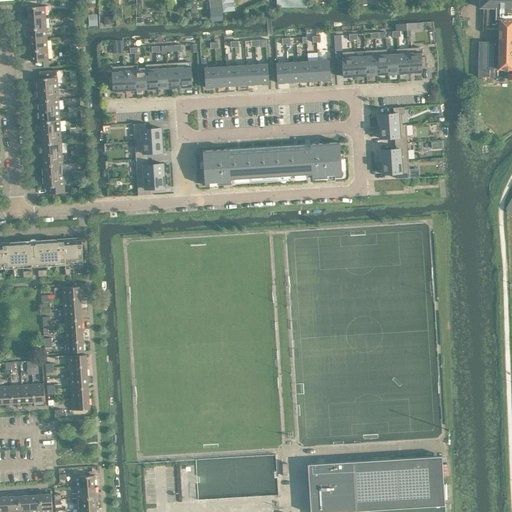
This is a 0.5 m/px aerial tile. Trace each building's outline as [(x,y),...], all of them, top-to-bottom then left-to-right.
[(217,7),(221,11),(222,11),(221,3),(220,0),(209,0),(210,8),(217,7)] [(477,75),(487,76),(492,76),(493,68),(509,68),(509,72),(508,72),(507,78),(511,78),(511,0),(479,0),(479,6),(483,6),(482,29),(493,30),(493,40),(478,40),(477,75)] [(222,11),(234,10),(233,1),(221,3),(222,11)] [(28,18),(45,17),(45,6),(27,7),(28,18)] [(28,18),(29,29),(46,28),(45,17),(28,18)] [(30,40),(47,38),(46,28),(29,29),(30,40)] [(30,50),(48,49),(47,38),(30,40),(30,50)] [(122,40),(115,40),(116,54),(123,54),(122,40)] [(419,47),(408,48),(409,72),(421,72),(419,52),(419,47)] [(408,48),(397,48),(397,53),(399,73),(409,72),(408,48)] [(48,60),(48,49),(30,50),(31,62),(48,60)] [(386,49),(375,50),(376,54),(377,74),(388,74),(387,54),(386,49)] [(375,50),(365,50),(365,55),(366,75),(377,74),(376,54),(375,50)] [(343,62),(341,62),(342,72),(344,72),(344,76),(355,76),(354,56),(354,51),(343,52),(343,62)] [(397,53),(387,54),(388,74),(399,73),(397,53)] [(365,55),(354,56),(355,76),(366,75),(365,55)] [(318,60),(319,80),(330,79),(328,59),(318,60)] [(309,81),(319,80),(318,60),(308,61),(309,81)] [(189,61),(178,62),(178,67),(179,87),(190,86),(190,82),(193,82),(192,72),(190,72),(189,66),(189,61)] [(287,62),(288,82),(299,81),(297,61),(287,62)] [(299,81),(309,81),(308,61),(297,61),(299,81)] [(178,62),(167,63),(167,67),(169,87),(179,87),(178,67),(178,62)] [(277,63),(278,83),(288,82),(287,62),(277,63)] [(156,63),(145,64),(146,69),(147,89),(158,88),(157,68),(156,63)] [(167,63),(156,63),(157,68),(158,88),(169,87),(167,67),(167,63)] [(256,64),(257,84),(268,83),(267,63),(256,64)] [(236,65),(237,85),(247,84),(246,64),(236,65)] [(246,64),(247,84),(257,84),(256,64),(246,64)] [(113,76),(108,76),(108,87),(114,87),(114,91),(125,90),(124,70),(124,65),(113,66),(113,71),(113,76)] [(135,65),(124,65),(124,70),(125,90),(136,89),(135,69),(135,65)] [(226,66),(227,86),(237,85),(236,65),(226,66)] [(205,67),(206,87),(217,86),(215,66),(205,67)] [(215,66),(217,86),(227,86),(226,66),(215,66)] [(146,69),(135,69),(136,89),(147,89),(146,69)] [(36,82),(36,84),(37,89),(58,88),(57,77),(56,70),(39,71),(40,78),(38,78),(38,82),(36,82)] [(58,88),(37,89),(37,97),(39,97),(39,100),(58,99),(58,88)] [(58,99),(39,100),(40,104),(38,104),(38,111),(59,110),(58,99)] [(59,110),(38,111),(39,118),(40,118),(41,122),(60,120),(59,110)] [(393,113),(378,114),(378,126),(402,125),(402,124),(402,113),(393,113)] [(60,120),(41,122),(41,125),(39,125),(40,133),(60,131),(60,120)] [(146,123),(135,123),(136,141),(162,140),(161,128),(146,129),(146,123)] [(402,125),(378,126),(379,138),(394,137),(407,136),(406,124),(402,124),(402,125)] [(60,131),(40,133),(40,140),(42,140),(42,143),(61,142),(60,131)] [(162,140),(136,141),(136,159),(148,158),(147,152),(163,151),(162,140)] [(61,142),(42,143),(42,147),(41,147),(41,154),(62,153),(61,142)] [(229,149),(202,150),(205,185),(231,184),(231,179),(312,174),(312,179),(342,177),(339,142),(310,143),(310,147),(229,152),(229,149)] [(395,149),(380,150),(380,162),(408,160),(407,148),(395,149)] [(62,153),(41,154),(42,162),(43,162),(44,165),(63,164),(62,153)] [(148,158),(136,159),(138,177),(164,175),(164,163),(148,164),(148,158)] [(408,160),(380,162),(381,173),(397,173),(409,172),(408,160)] [(63,164),(44,165),(44,168),(42,169),(42,176),(63,174),(63,164)] [(64,192),(64,179),(63,174),(42,176),(43,183),(45,183),(45,187),(47,187),(47,193),(64,192)] [(164,175),(138,177),(139,195),(150,194),(150,188),(165,187),(164,175)] [(0,245),(0,265),(83,260),(83,259),(82,240),(0,245)] [(63,298),(80,297),(79,286),(62,287),(63,298)] [(63,309),(81,308),(80,297),(63,298),(63,309)] [(64,320),(81,319),(81,308),(63,309),(64,320)] [(65,331),(82,329),(81,319),(64,320),(65,331)] [(66,341),(83,340),(82,329),(65,331),(66,341)] [(66,341),(66,352),(84,351),(83,340),(66,341)] [(68,355),(69,366),(86,365),(86,354),(68,355)] [(69,366),(70,377),(87,376),(86,365),(69,366)] [(71,388),(88,387),(87,376),(70,377),(71,388)] [(33,384),(34,401),(45,401),(44,383),(33,384)] [(22,385),(23,402),(34,401),(33,384),(22,385)] [(1,403),(12,403),(11,385),(0,386),(1,403)] [(12,403),(23,402),(22,385),(11,385),(12,403)] [(71,399),(89,397),(88,387),(71,388),(71,399)] [(89,409),(89,397),(71,399),(72,410),(89,409)] [(442,454),(308,461),(311,511),(445,504),(442,454)] [(95,486),(94,475),(93,475),(92,471),(87,471),(88,475),(71,476),(71,481),(75,481),(76,487),(95,486)] [(72,498),(95,497),(95,486),(76,487),(76,492),(72,493),(72,498)] [(41,511),(52,511),(51,493),(40,494),(41,511)] [(41,511),(40,494),(29,495),(30,511),(41,511)] [(8,511),(19,511),(18,495),(8,496),(8,511)] [(19,511),(30,511),(29,495),(18,495),(19,511)] [(0,511),(8,511),(8,496),(0,496),(0,511)] [(77,503),(77,509),(96,507),(95,497),(72,498),(73,504),(77,503)]
